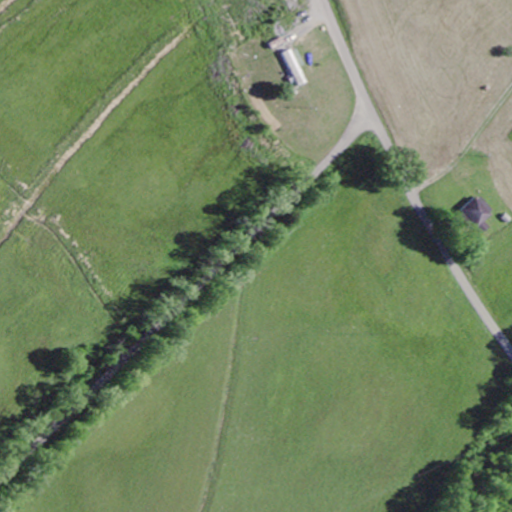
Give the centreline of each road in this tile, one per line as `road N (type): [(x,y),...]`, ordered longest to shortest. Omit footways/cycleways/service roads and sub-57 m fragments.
road 1 (residential): [(374,113),(0,479)]
road 2 (residential): [(511,353),(431,229),(325,0)]
